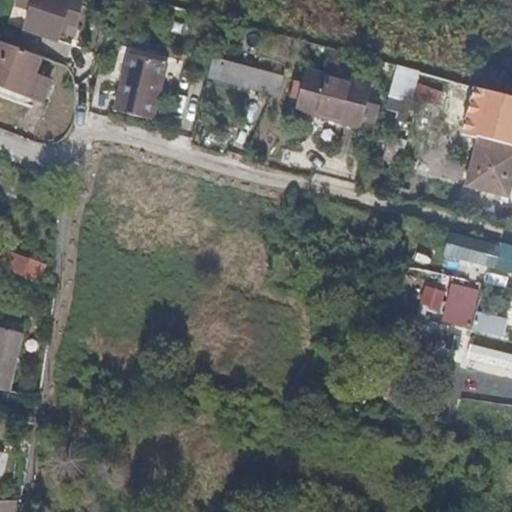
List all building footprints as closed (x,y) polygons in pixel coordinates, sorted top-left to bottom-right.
[(60,31),(76,37),(88,4),(77,0),(14,0),(13,6),(29,12),(22,29),(56,41),(60,31)] [(35,75),(41,55),(17,47),(0,41),(0,85),(42,99),(49,79),(35,75)] [(171,57),(128,47),(113,109),(156,119),(171,57)] [(288,77),(218,58),(213,76),(283,95),(288,77)] [(422,71),(396,65),(389,97),(415,103),(422,71)] [(292,110),(372,133),(379,108),(348,99),(353,82),(304,69),(292,110)] [(511,95),(476,86),(463,133),(475,136),(511,146),(511,95)] [(511,183),(511,146),(475,136),(461,189),(507,201),(511,183)] [(443,256),(511,272),(511,246),(501,243),(497,255),(446,242),(443,256)] [(5,269),(42,282),(48,264),(12,251),(5,269)] [(474,310),(479,289),(450,282),(442,322),(470,329),(474,310)] [(445,291),(424,285),(418,304),(439,310),(445,291)] [(503,336),(507,318),(474,310),(470,329),(492,334),(503,336)] [(407,352),(462,359),(465,329),(410,323),(407,352)] [(24,332),(0,326),(0,387),(11,390),(24,332)] [(511,373),(511,354),(470,343),(465,361),(511,373)]
